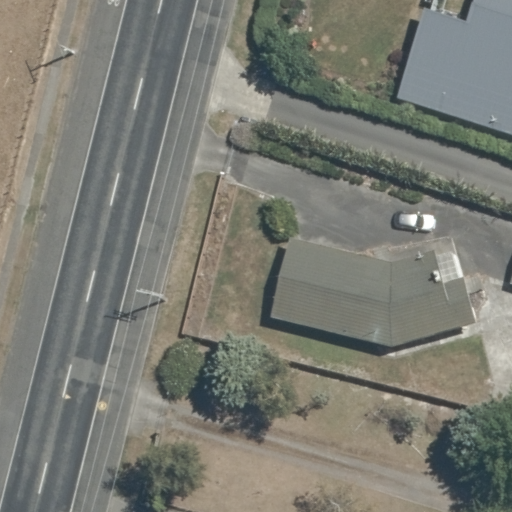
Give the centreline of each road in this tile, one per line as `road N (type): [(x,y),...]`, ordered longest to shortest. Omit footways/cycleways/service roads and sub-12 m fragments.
road 1 (unclassified): [(32,511),(147,53)]
road 2 (residential): [(511,194),(301,119),(147,53)]
